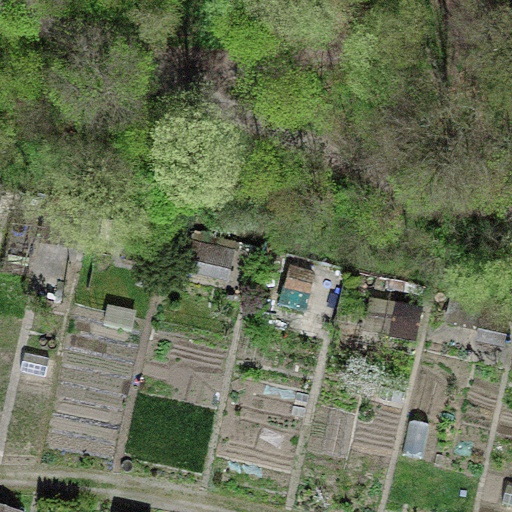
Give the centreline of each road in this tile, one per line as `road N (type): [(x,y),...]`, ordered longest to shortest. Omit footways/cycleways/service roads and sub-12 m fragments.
road 1 (track): [(156,66),(294,59),(511,27)]
road 2 (track): [(30,0),(156,66)]
